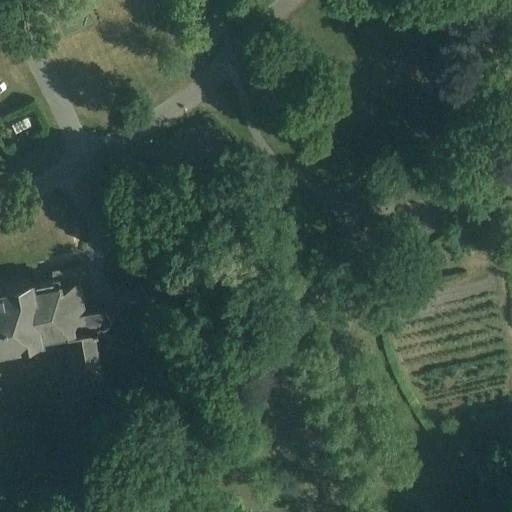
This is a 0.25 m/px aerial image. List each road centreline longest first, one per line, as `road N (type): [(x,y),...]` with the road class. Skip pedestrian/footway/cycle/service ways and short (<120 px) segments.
road 1 (unclassified): [(80,160),(231,65),(294,0)]
road 2 (unclassified): [(80,160),(4,0)]
